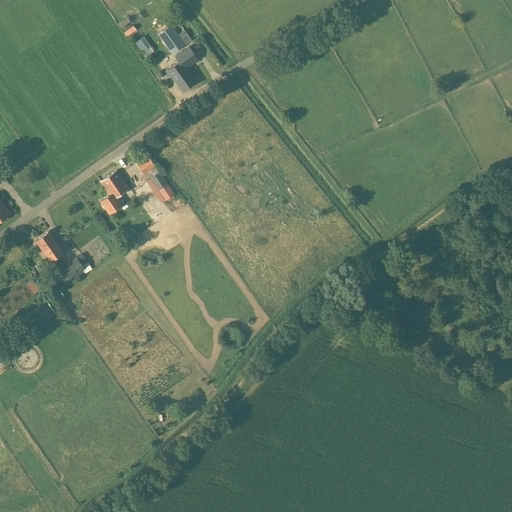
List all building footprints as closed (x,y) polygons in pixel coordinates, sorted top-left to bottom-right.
[(172,55),(192,40),(186,33),(181,37),(168,21),(154,31),(157,36),(158,35),(172,55)] [(145,36),(137,41),(146,56),(155,51),(145,36)] [(186,68),(198,59),(189,47),(175,57),(179,62),(165,71),(170,77),(171,76),(182,91),(196,81),(186,68)] [(143,175),(155,166),(149,157),(137,165),(143,175)] [(117,196),(129,188),(117,171),(101,182),(110,195),(100,201),(109,214),(123,204),(117,196)] [(166,200),(174,194),(159,172),(150,178),(166,200)] [(0,220),(10,213),(0,199),(0,220)] [(50,260),(63,251),(49,231),(36,240),(50,260)] [(85,269),(77,258),(76,257),(57,271),(65,283),(85,269)] [(450,310),(458,305),(448,290),(440,295),(450,310)] [(39,325),(58,313),(49,299),(30,310),(39,325)]
